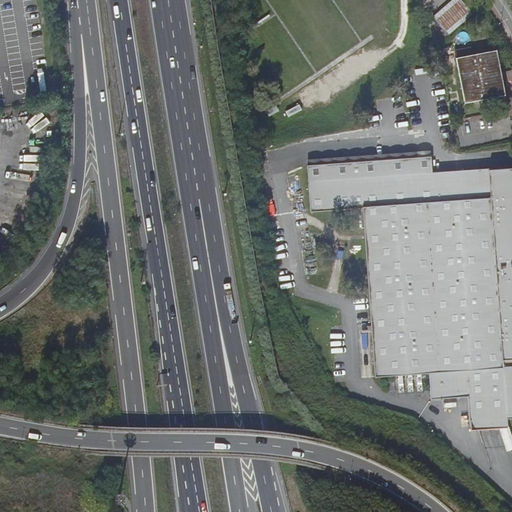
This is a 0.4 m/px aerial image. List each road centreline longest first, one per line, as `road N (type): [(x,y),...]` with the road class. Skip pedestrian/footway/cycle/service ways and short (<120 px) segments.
road 1 (motorway): [(120,0),(198,511)]
road 2 (trunk): [(89,30),(145,511)]
road 3 (motorway): [(0,427),(298,449),(354,464),(433,511)]
road 4 (motorway): [(270,511),(194,201)]
road 5 (motorway): [(240,511),(194,201)]
road 6 (motorway): [(89,30),(79,64),(71,206),(47,262),(0,307)]
road 7 (motorway): [(194,201),(167,0)]
